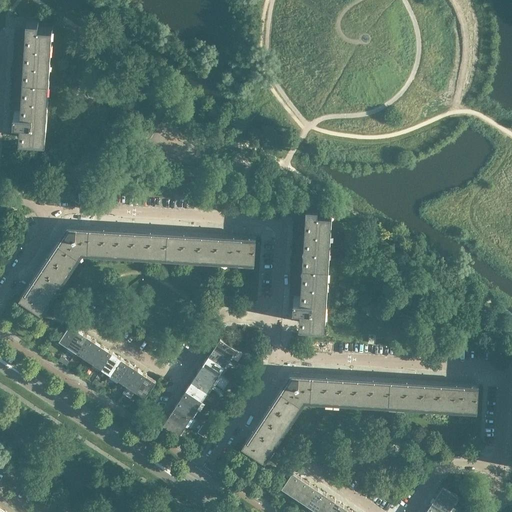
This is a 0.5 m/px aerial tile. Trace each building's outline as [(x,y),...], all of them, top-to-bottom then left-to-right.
[(45,138),(52,26),(53,26),(53,24),(38,23),(39,19),(39,18),(27,17),(27,24),(27,29),(26,29),(21,110),(21,119),(20,128),(24,128),(24,136),(20,136),(20,137),(46,139),(46,138),(45,138)] [(21,110),(26,29),(15,28),(9,127),(17,128),(20,128),(21,119),(13,119),(14,110),(21,110)] [(160,109),(153,123),(162,127),(169,113),(160,109)] [(21,119),(21,110),(14,110),(13,119),(21,119)] [(325,323),(332,210),(332,209),(318,208),(318,204),(318,203),(306,202),(306,209),(307,209),(306,214),(301,295),(300,304),(299,313),(300,313),(300,321),(299,321),(299,322),(325,324),(325,323)] [(301,295),(306,214),(294,213),(289,303),(288,314),(289,314),(289,312),(299,313),(300,304),(292,304),(293,295),(301,295)] [(255,261),(256,239),(76,228),(76,225),(72,225),(71,224),(69,227),(66,227),(64,231),(66,233),(26,294),(23,292),(19,298),(40,312),(81,250),(255,261)] [(300,304),(301,295),(293,295),(292,304),(300,304)] [(67,347),(79,329),(70,323),(58,341),(67,347)] [(75,353),(87,335),(79,329),(67,347),(75,353)] [(84,359),(96,341),(87,335),(75,353),(84,359)] [(238,349),(220,337),(214,346),(232,358),(238,349)] [(92,364),(104,346),(96,341),(84,359),(92,364)] [(101,370),(113,352),(104,346),(92,364),(101,370)] [(232,358),(214,346),(209,355),(227,367),(232,358)] [(109,375),(121,358),(113,352),(101,370),(109,375)] [(227,367),(209,355),(203,363),(221,375),(227,367)] [(118,381),(130,363),(121,358),(109,375),(118,381)] [(126,387),(138,369),(130,363),(118,381),(126,387)] [(221,375),(203,363),(197,372),(215,384),(221,375)] [(135,392),(147,374),(138,369),(126,387),(135,392)] [(215,384),(197,372),(192,380),(210,392),(215,384)] [(477,409),(478,386),(299,375),(299,372),(294,372),(292,375),(289,374),(289,375),(286,379),(288,380),(248,441),(246,439),(242,445),(263,459),(303,398),(477,409)] [(144,398),(156,380),(147,374),(135,392),(144,398)] [(210,392),(192,380),(186,389),(204,401),(210,392)] [(204,401),(186,389),(180,397),(198,409),(204,401)] [(198,409),(180,397),(175,406),(193,418),(198,409)] [(193,418),(175,406),(169,414),(185,425),(187,426),(193,418)] [(187,426),(185,425),(169,414),(163,423),(181,435),(187,426)] [(289,495),(301,477),(292,471),(280,489),(289,495)] [(298,500),(310,482),(301,477),(289,495),(298,500)] [(306,506),(318,488),(310,482),(298,500),(306,506)] [(461,497),(443,485),(437,494),(455,506),(461,497)] [(315,511),(327,494),(318,488),(306,506),(315,511)] [(315,511),(326,511),(335,499),(327,494),(315,511)] [(450,511),(455,506),(437,494),(431,502),(445,511),(450,511)] [(338,511),(344,505),(335,499),(326,511),(338,511)] [(445,511),(431,502),(425,511),(427,511),(445,511)]
